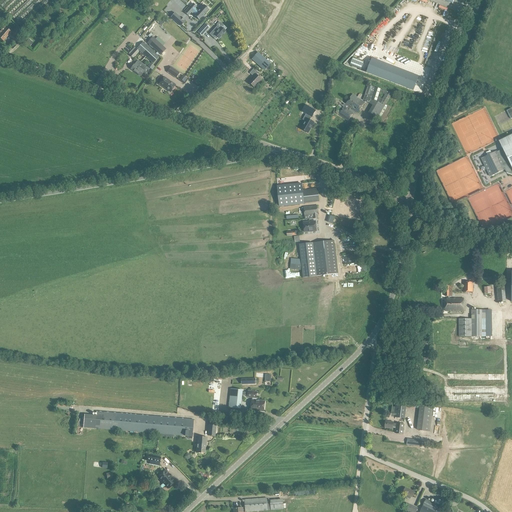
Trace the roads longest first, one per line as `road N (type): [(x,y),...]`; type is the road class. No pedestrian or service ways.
road 1 (unclassified): [(288,152),(0,57)]
road 2 (unclassified): [(0,201),(288,152)]
road 3 (tertiary): [(186,511),(376,335)]
road 4 (tertiary): [(408,207),(480,0)]
road 5 (unknown): [(175,115),(252,49),(285,0)]
road 6 (unclassified): [(361,451),(489,511)]
road 7 (tertiary): [(376,335),(391,301),(408,207)]
road 8 (unclassified): [(408,207),(349,173),(288,152)]
